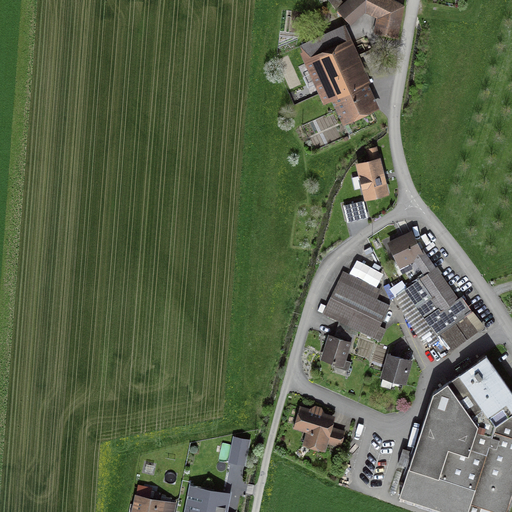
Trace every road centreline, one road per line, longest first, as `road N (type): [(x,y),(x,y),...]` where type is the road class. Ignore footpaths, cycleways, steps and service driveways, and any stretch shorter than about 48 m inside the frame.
road 1 (unclassified): [(414,202),(319,274),(257,511)]
road 2 (residential): [(414,202),(394,134),(413,0)]
road 3 (residential): [(511,334),(414,202)]
